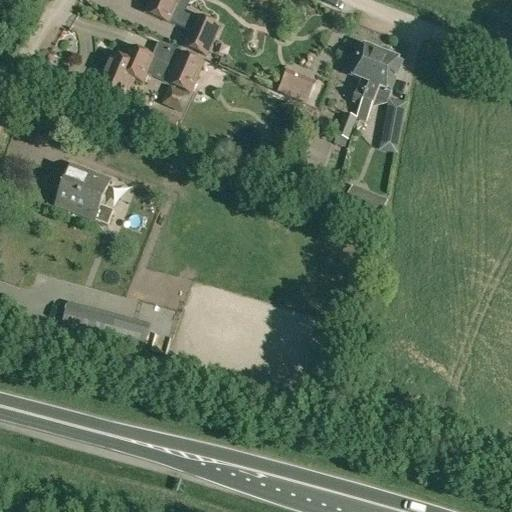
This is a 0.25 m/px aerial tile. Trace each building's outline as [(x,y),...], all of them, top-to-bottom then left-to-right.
[(169,24),(179,0),(146,0),(152,2),(146,14),(169,24)] [(192,32),(184,48),(206,57),(220,27),(198,18),(192,32)] [(362,107),(382,55),(363,47),(351,77),(361,81),(353,104),(362,107)] [(153,59),(152,58),(131,49),(126,61),(113,56),(104,76),(102,75),(97,88),(99,88),(98,91),(103,94),(103,95),(107,96),(115,99),(114,102),(115,105),(125,110),(128,108),(131,101),(130,98),(127,97),(134,80),(142,84),(153,59)] [(181,54),(168,84),(190,94),(204,64),(181,54)] [(382,55),(362,107),(358,117),(367,121),(375,99),(385,103),(389,92),(401,62),(382,55)] [(314,85),(287,73),(280,88),(278,93),(306,105),(308,100),(314,85)] [(150,108),(142,127),(171,140),(180,121),(150,108)] [(349,142),(358,119),(345,114),(336,137),(349,142)] [(387,120),(385,132),(399,135),(401,123),(387,120)] [(111,181),(72,166),(56,207),(94,222),(95,221),(108,227),(114,211),(101,206),(111,181)] [(354,189),(345,211),(379,225),(388,203),(354,189)] [(334,195),(320,190),(315,201),(329,207),(334,195)] [(68,304),(62,329),(77,333),(83,308),(68,304)] [(130,347),(145,351),(151,326),(136,322),(130,347)]
